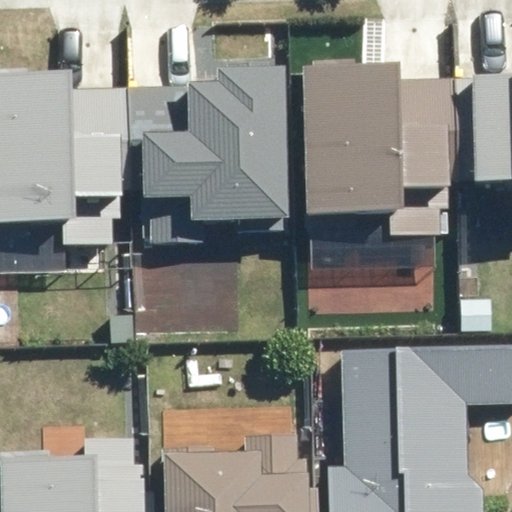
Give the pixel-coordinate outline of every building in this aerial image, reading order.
[(408,59),(312,62),(316,210),(412,207),(411,184),(459,183),(456,78),(409,80),(408,59)] [(296,215),(291,64),(226,65),(226,78),(196,78),(196,84),(134,86),(137,173),(149,173),(150,196),(197,195),(198,218),(296,215)] [(0,70),(0,219),(85,216),(85,194),(134,193),(131,86),(81,87),(80,68),(0,70)] [(511,70),(477,72),(482,179),(511,177),(511,70)] [(330,465),(331,511),(488,511),(488,486),(473,470),(472,404),(511,402),(511,342),(345,348),(349,464),(330,465)] [(45,449),(6,450),(7,511),(155,511),(154,474),(149,474),(148,462),(142,463),(141,435),(87,437),(86,426),(44,427),(45,449)] [(251,448),(170,450),(171,511),(324,511),(324,486),(318,486),(317,471),(311,471),(310,455),(301,456),(301,434),(251,436),(251,448)]
